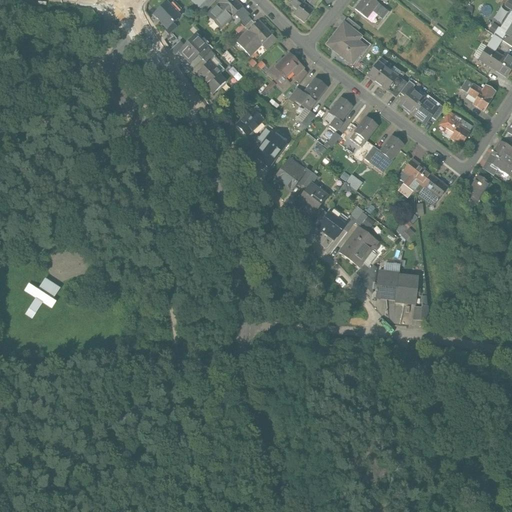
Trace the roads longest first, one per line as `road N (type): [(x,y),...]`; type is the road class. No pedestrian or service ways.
road 1 (unclassified): [(243,329),(239,263),(211,157),(124,0)]
road 2 (residential): [(304,48),(463,168),(511,99)]
road 3 (track): [(139,129),(178,372)]
road 4 (residential): [(374,330),(366,300),(228,140)]
road 5 (track): [(30,511),(76,459),(178,372)]
road 6 (unknown): [(177,339),(142,357),(109,391),(44,381),(0,406)]
road 7 (unclassified): [(284,511),(254,412),(243,329)]
road 8 (track): [(108,71),(64,94),(0,181)]
road 9 (track): [(178,372),(199,430),(182,511)]
road 10 (unclassified): [(511,350),(374,330)]
road 11 (unclassified): [(374,330),(243,329)]
